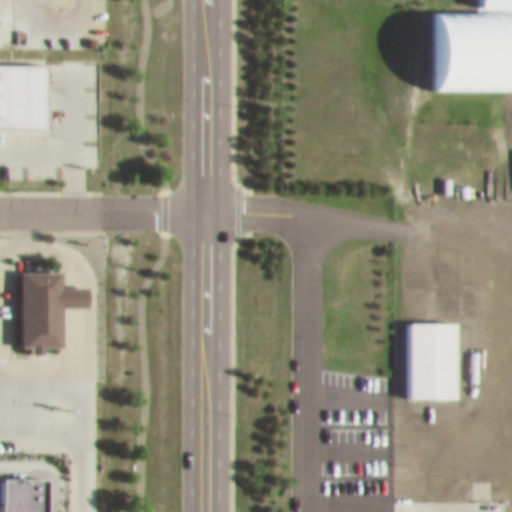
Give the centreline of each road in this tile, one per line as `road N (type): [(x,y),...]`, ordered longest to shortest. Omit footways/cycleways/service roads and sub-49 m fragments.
road 1 (residential): [(207,201),(282,204),(298,212),(305,228),(307,511)]
road 2 (primary): [(205,511),(207,201)]
road 3 (residential): [(207,201),(0,200)]
road 4 (primary): [(207,201),(206,0)]
